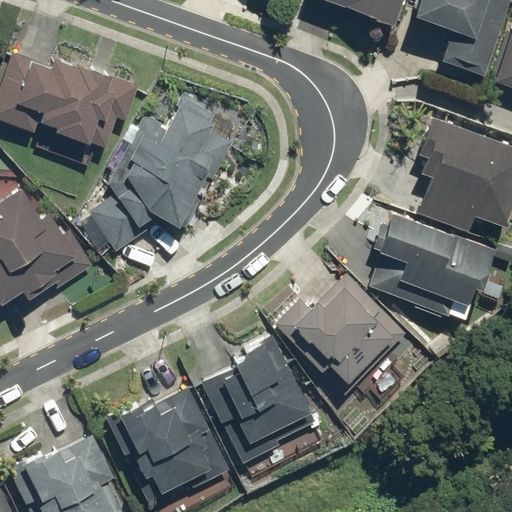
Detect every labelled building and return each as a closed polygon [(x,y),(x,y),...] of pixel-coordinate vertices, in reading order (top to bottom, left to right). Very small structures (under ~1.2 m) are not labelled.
[(400,0),(356,0),(396,13),(400,0)] [(484,66),(505,0),(417,0),(416,6),(452,18),(441,52),(484,66)] [(511,8),(491,72),(511,79),(511,8)] [(52,61),(12,47),(0,81),(0,113),(104,150),(117,111),(128,115),(141,80),(56,49),(52,61)] [(116,190),(89,205),(118,246),(155,222),(150,219),(159,205),(176,217),(216,156),(198,143),(216,116),(183,94),(162,125),(144,113),(108,175),(116,190)] [(511,133),(435,103),(414,156),(433,164),(419,201),(472,222),(477,209),(511,222),(511,133)] [(0,302),(24,285),(29,292),(62,269),(58,264),(79,249),(49,206),(43,211),(20,178),(0,192),(0,302)] [(378,243),(403,252),(399,263),(391,260),(387,271),(377,268),(371,284),(448,311),(455,290),(467,294),(474,275),(484,279),(494,251),(511,257),(511,243),(392,201),(378,243)] [(402,320),(343,266),(318,293),(316,290),(307,300),(299,292),(273,320),(345,386),(355,375),(353,373),(402,320)] [(311,401),(271,329),(232,350),(236,357),(200,376),(246,460),(267,449),(257,430),(311,401)] [(152,389),(107,412),(122,441),(127,438),(135,453),(129,456),(152,500),(232,459),(190,377),(155,395),(152,389)] [(108,511),(119,507),(104,477),(119,470),(97,427),(59,445),(56,438),(8,462),(32,511),(108,511)] [(0,511),(14,511),(0,481),(0,511)]
